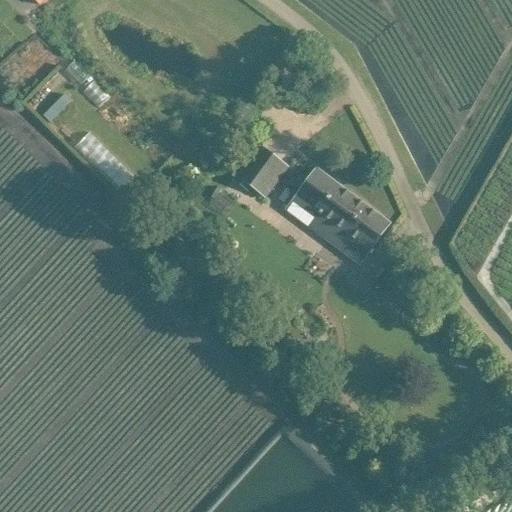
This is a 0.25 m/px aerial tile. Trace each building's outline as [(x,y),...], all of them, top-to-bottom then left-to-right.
[(15,90),(26,82),(14,65),(2,73),(15,90)] [(66,80),(38,108),(50,120),(78,92),(66,80)] [(90,96),(107,116),(117,107),(100,87),(90,96)] [(80,152),(134,203),(148,189),(95,137),(80,152)] [(275,184),(287,168),(258,146),(246,162),(233,180),(247,191),(250,187),(264,198),(275,184)] [(389,224),(316,170),(297,196),(338,226),(326,242),(358,265),(368,251),(369,252),(389,224)] [(472,364),(483,350),(463,336),(453,350),(472,364)]
